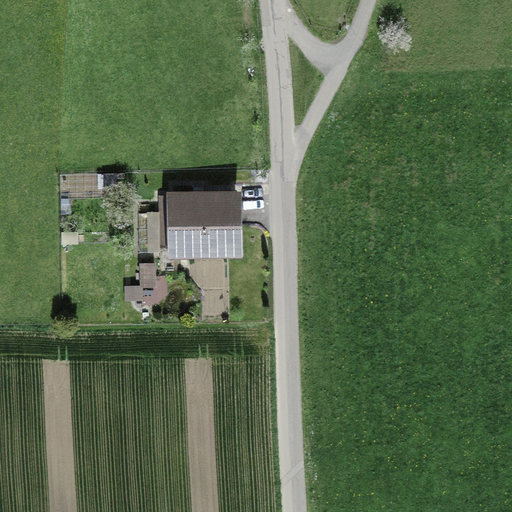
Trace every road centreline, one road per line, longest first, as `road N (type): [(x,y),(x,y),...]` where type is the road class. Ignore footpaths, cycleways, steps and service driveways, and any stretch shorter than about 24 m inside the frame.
road 1 (unclassified): [(284,173),(293,511)]
road 2 (unclassified): [(274,6),(284,173)]
road 3 (unclassified): [(284,173),(344,58)]
